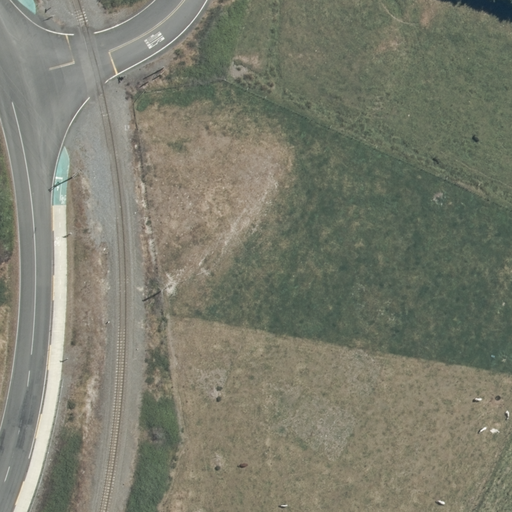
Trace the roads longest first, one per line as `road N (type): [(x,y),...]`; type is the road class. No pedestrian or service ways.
road 1 (unclassified): [(0,493),(29,373),(37,280),(33,200),(3,81)]
road 2 (unclassified): [(3,81),(108,50),(183,0)]
